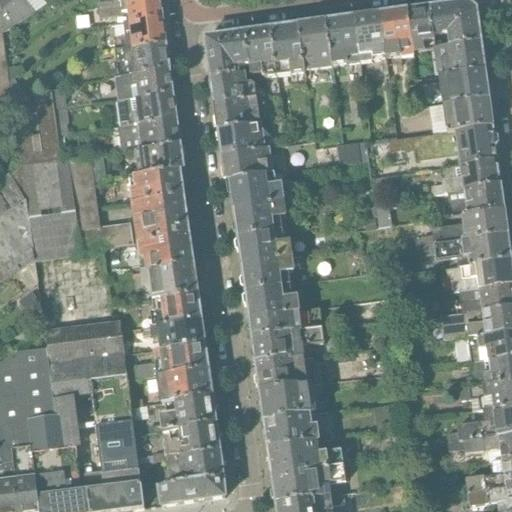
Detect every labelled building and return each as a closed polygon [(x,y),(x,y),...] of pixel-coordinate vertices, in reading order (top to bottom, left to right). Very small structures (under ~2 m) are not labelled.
[(24,0),(20,0),(0,16),(0,18),(2,30),(3,37),(37,14),(24,0)] [(0,0),(0,14),(0,16),(20,0),(0,0)] [(129,25),(163,21),(160,0),(140,0),(98,5),(100,21),(128,14),(129,25)] [(449,49),(481,44),(476,13),(468,6),(431,11),(434,38),(448,36),(449,49)] [(435,45),(434,38),(431,11),(408,14),(414,57),(425,55),(424,47),(435,45)] [(415,60),(414,57),(408,14),(381,18),(388,63),(415,60)] [(360,67),(388,63),(381,18),(354,21),(360,67)] [(123,53),(166,47),(163,21),(129,25),(124,26),(125,38),(121,39),(123,53)] [(334,70),(360,67),(354,21),(327,25),(334,70)] [(334,72),(334,70),(327,25),(299,29),(305,76),(334,72)] [(278,79),(305,76),(299,29),(271,33),(278,79)] [(266,81),(278,79),(271,33),(243,36),(249,70),(249,71),(250,71),(251,77),(263,75),(263,80),(266,81)] [(245,71),(249,70),(243,36),(223,39),(205,41),(206,49),(211,82),(228,80),(246,77),(245,71)] [(439,80),(485,74),(481,44),(449,49),(434,52),(437,80),(439,80)] [(119,79),(170,73),(166,47),(123,53),(116,54),(119,79)] [(0,77),(8,76),(7,70),(7,65),(0,65),(0,77)] [(120,104),(173,97),(170,73),(119,79),(116,79),(120,104)] [(444,108),(489,102),(485,74),(439,80),(440,87),(444,108)] [(0,89),(10,88),(9,85),(8,76),(0,77),(0,89)] [(215,107),(257,101),(255,86),(248,87),(246,77),(228,80),(211,82),(215,107)] [(33,107),(14,82),(9,85),(10,88),(11,100),(13,112),(14,120),(33,107)] [(0,89),(0,101),(11,100),(10,88),(0,89)] [(14,120),(21,170),(36,266),(82,259),(82,255),(104,252),(101,230),(96,197),(104,196),(102,186),(94,187),(91,160),(61,164),(54,112),(52,94),(33,107),(14,120)] [(123,131),(177,124),(173,97),(120,104),(123,131)] [(0,101),(0,113),(13,112),(11,100),(0,101)] [(218,132),(261,127),(257,101),(215,107),(218,132)] [(447,135),(492,129),(489,102),(444,108),(447,135)] [(137,154),(181,148),(177,124),(123,131),(119,131),(122,155),(137,154)] [(222,159),(266,152),(262,126),(261,127),(218,132),(222,159)] [(447,135),(401,141),(402,153),(456,146),(460,169),(497,164),(492,129),(447,135)] [(364,147),(336,150),(339,170),(367,166),(364,147)] [(140,178),(184,173),(181,148),(137,154),(140,178)] [(226,185),(273,177),(271,159),(279,158),(278,150),(270,152),(270,151),(266,152),(222,159),(226,185)] [(450,196),(501,189),(497,164),(460,169),(441,172),(442,183),(439,183),(440,189),(429,190),(430,199),(450,196)] [(36,266),(21,170),(0,183),(0,279),(4,285),(18,276),(36,266)] [(131,208),(184,201),(183,189),(186,185),(184,173),(140,178),(127,180),(131,208)] [(234,211),(285,204),(283,188),(277,189),(275,177),(273,177),(226,185),(228,197),(232,199),(234,211)] [(390,204),(385,181),(372,183),(376,206),(390,204)] [(452,220),(504,212),(501,189),(450,196),(451,206),(450,206),(452,220)] [(137,247),(190,239),(188,229),(192,225),(191,218),(186,216),(184,201),(131,208),(137,247)] [(238,240),(283,233),(281,222),(287,221),(285,204),(234,211),(236,224),(232,228),(233,235),(238,238),(238,240)] [(380,230),(393,228),(390,205),(376,207),(378,218),(380,230)] [(453,230),(432,233),(434,249),(507,238),(504,212),(452,220),(453,230)] [(242,268),(293,260),(291,245),(285,246),(283,233),(238,240),(238,242),(235,246),(236,253),(240,256),(242,268)] [(457,270),(511,263),(507,238),(434,249),(419,251),(420,259),(436,257),(437,264),(455,262),(457,270)] [(146,274),(194,269),(194,267),(197,263),(196,256),(192,253),(190,239),(137,247),(139,264),(145,263),(146,274)] [(246,295),(290,289),(289,277),(295,276),(293,260),(242,268),(243,279),(240,283),(241,290),(245,293),(246,295)] [(454,295),(511,287),(511,271),(511,263),(457,270),(446,272),(447,281),(449,295),(454,295)] [(39,286),(36,266),(18,276),(30,292),(39,286)] [(151,306),(198,297),(198,296),(201,292),(200,285),(196,282),(194,269),(146,274),(141,275),(143,293),(149,292),(151,306)] [(457,317),(511,310),(511,287),(454,295),(457,317)] [(250,321),(301,314),(299,300),(292,301),(290,289),(246,295),(246,297),(243,301),(244,308),(248,311),(250,321)] [(153,329),(202,323),(200,312),(204,308),(203,301),(198,299),(198,297),(151,306),(153,329)] [(387,303),(400,323),(418,321),(416,300),(387,303)] [(357,329),(400,323),(387,303),(354,307),(357,329)] [(511,310),(457,317),(436,320),(440,344),(465,341),(511,334),(511,310)] [(253,342),(323,332),(320,312),(301,314),(250,321),(253,342)] [(160,353),(205,346),(205,344),(208,338),(203,333),(202,323),(153,329),(151,330),(152,344),(158,343),(160,353)] [(46,352),(59,453),(76,451),(82,450),(75,399),(91,397),(100,396),(99,385),(128,381),(121,324),(65,331),(44,334),(46,352)] [(256,367),(304,361),(305,361),(304,350),(325,348),(338,346),(336,330),(323,332),(253,342),(254,352),(250,355),(251,362),(256,364),(256,367)] [(469,366),(511,360),(511,334),(465,341),(469,366)] [(136,382),(209,372),(207,361),(211,357),(210,351),(205,349),(205,346),(160,353),(154,353),(156,367),(152,367),(152,366),(136,368),(136,371),(134,371),(136,382)] [(38,511),(31,456),(59,453),(46,352),(15,355),(0,366),(0,511),(38,511)] [(473,389),(511,383),(511,360),(469,366),(473,389)] [(260,394),(308,387),(304,361),(256,367),(258,378),(254,382),(255,389),(260,391),(260,394)] [(175,406),(213,402),(211,387),(215,384),(214,377),(209,374),(209,372),(136,382),(136,383),(157,381),(160,408),(175,406)] [(478,413),(511,408),(511,383),(473,389),(460,391),(462,404),(477,402),(478,413)] [(264,423),(311,418),(317,417),(313,387),(308,387),(260,394),(260,395),(257,399),(258,406),(262,408),(264,423)] [(179,433),(217,427),(215,413),(218,410),(217,404),(213,402),(175,406),(176,416),(160,419),(161,428),(149,429),(150,437),(179,433)] [(448,445),(511,436),(511,408),(478,413),(480,427),(472,428),(457,430),(458,435),(447,437),(448,445)] [(144,511),(142,486),(132,415),(126,416),(122,421),(123,429),(96,432),(104,491),(81,494),(83,511),(144,511)] [(268,451),(319,445),(333,444),(332,436),(319,437),(318,429),(313,430),(311,418),(264,423),(264,424),(261,428),(262,435),(266,438),(268,451)] [(168,463),(221,456),(219,441),(222,438),(221,432),(217,430),(217,427),(179,433),(181,444),(164,446),(165,456),(153,457),(154,465),(168,463)] [(488,466),(511,462),(511,436),(448,445),(450,454),(464,452),(465,459),(487,456),(488,466)] [(272,479),(344,469),(351,468),(349,452),(342,453),(342,454),(320,457),(319,445),(268,451),(269,453),(265,456),(266,462),(270,465),(272,479)] [(83,511),(81,494),(76,451),(59,453),(31,456),(38,511),(83,511)] [(172,488),(224,480),(223,469),(226,466),(225,460),(221,458),(221,456),(168,463),(172,488)] [(468,497),(511,490),(511,462),(488,466),(489,478),(466,482),(467,488),(468,495),(468,497)] [(276,506),(331,499),(332,499),(330,487),(346,485),(344,469),(272,479),(274,492),(271,496),(272,502),(276,504),(276,506)] [(160,489),(162,509),(226,500),(224,480),(172,488),(160,489)] [(499,511),(511,511),(511,490),(468,497),(470,511),(498,507),(499,511)] [(332,511),(331,499),(276,506),(277,511),(332,511)]
